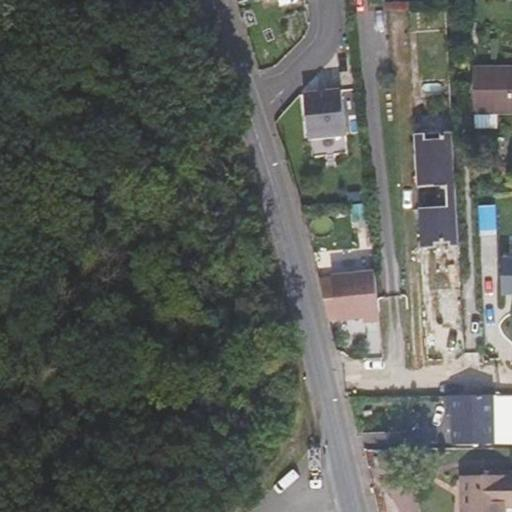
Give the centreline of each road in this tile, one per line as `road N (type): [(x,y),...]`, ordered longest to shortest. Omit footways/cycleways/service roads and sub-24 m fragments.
road 1 (tertiary): [(347,511),(285,235),(245,109)]
road 2 (residential): [(245,109),(276,95),(319,58),(333,0)]
